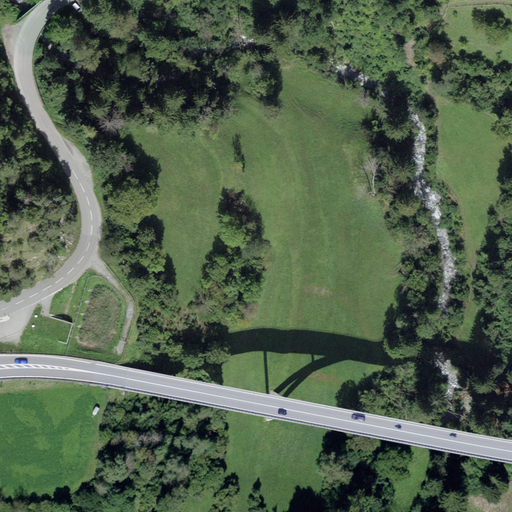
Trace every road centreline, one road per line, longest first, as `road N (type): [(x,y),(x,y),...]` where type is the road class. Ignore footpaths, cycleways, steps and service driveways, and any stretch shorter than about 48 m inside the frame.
road 1 (primary): [(511,451),(108,375),(0,367)]
road 2 (unclassified): [(57,0),(28,34),(23,66),(87,201),(91,226),(74,268),(0,310)]
